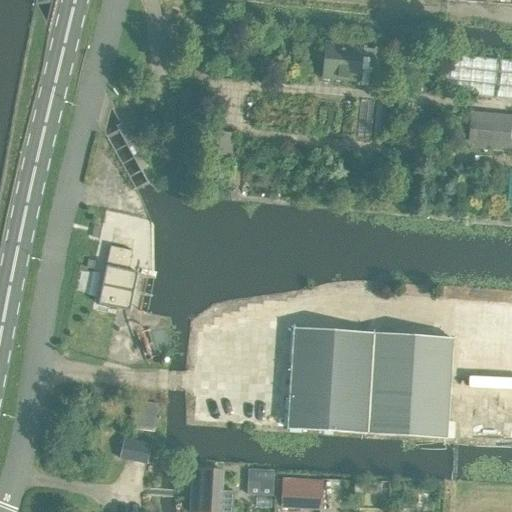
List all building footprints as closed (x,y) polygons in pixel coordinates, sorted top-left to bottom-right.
[(301,38),(297,44),(300,51),(313,52),(317,46),(315,39),(301,38)] [(323,79),(358,82),(359,67),(372,68),(372,72),(387,73),(389,49),(374,48),(374,51),(365,50),(365,47),(326,43),(323,79)] [(437,74),(438,54),(417,53),(415,73),(437,74)] [(445,93),(511,100),(511,60),(448,54),(445,93)] [(468,148),(508,152),(511,152),(511,115),(472,112),(468,148)] [(232,160),(234,135),(205,132),(203,157),(213,158),(211,178),(223,179),(225,159),(232,160)] [(105,268),(98,300),(97,306),(129,312),(137,274),(127,272),(131,254),(117,251),(116,255),(108,253),(105,268)] [(287,401),(285,430),(445,442),(452,342),(292,330),(287,401)] [(133,402),(130,430),(153,433),(157,405),(133,402)] [(123,440),(119,459),(124,460),(145,465),(146,465),(150,446),(123,440)] [(193,470),(189,511),(232,511),(234,493),(219,492),(221,472),(193,470)] [(247,495),(271,496),(272,472),(248,471),(247,495)] [(327,481),(326,492),(342,492),(342,482),(327,481)] [(322,484),(281,482),(280,508),(320,510),(322,484)]
